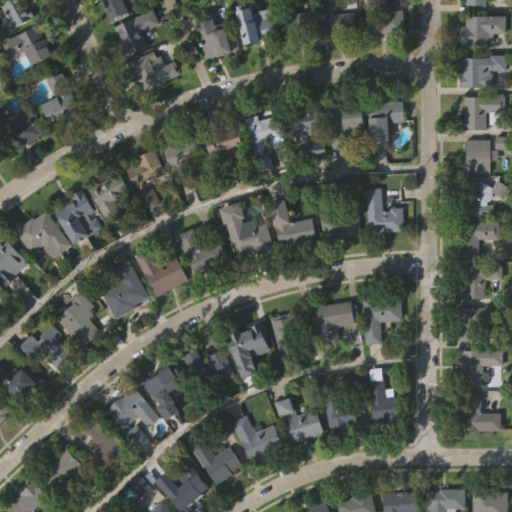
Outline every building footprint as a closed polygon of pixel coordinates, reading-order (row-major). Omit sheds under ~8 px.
[(26,0),(36,16),(5,35),(0,26),(0,19),(9,14),(0,0),(26,0)] [(126,0),(131,10),(110,19),(102,0),(126,0)] [(250,0),(251,6),(255,19),(272,15),(277,37),(266,40),(267,43),(255,46),(254,41),(241,44),(233,4),(250,0)] [(289,0),(289,2),(291,12),(314,10),(317,33),(282,39),(276,0),(289,0)] [(334,0),(336,12),(354,11),(356,31),(322,35),(318,0),(334,0)] [(385,0),(386,10),(401,9),(402,31),(366,33),(365,14),(367,14),(366,0),(385,0)] [(150,45),(132,53),(119,24),(154,9),(160,22),(143,30),(150,45)] [(214,10),(217,24),(228,22),(230,29),(236,27),(242,50),(207,59),(196,15),(214,10)] [(491,44),(463,44),(463,25),(468,25),(468,14),(508,15),(508,33),(491,32),(491,44)] [(40,23),(55,54),(34,64),(27,50),(12,58),(4,41),(40,23)] [(157,50),(160,57),(163,55),(167,64),(176,60),(182,74),(145,90),(133,60),(157,50)] [(484,70),(484,71),(491,71),(491,86),(458,86),(458,74),(460,74),(459,57),(488,57),(488,54),(506,54),(506,70),(484,70)] [(85,109),(54,124),(44,104),(57,98),(48,79),(67,70),(85,109)] [(505,111),(505,123),(492,123),(492,111),(488,111),(488,129),(463,129),(463,115),(467,115),(467,95),(507,95),(507,111),(505,111)] [(387,99),(387,101),(405,100),(406,119),(414,119),(415,123),(402,124),(402,121),(391,122),(392,140),(373,141),(371,100),(387,99)] [(340,148),(333,149),(329,106),(369,102),(371,129),(348,132),(349,147),(340,148)] [(0,106),(9,121),(27,110),(42,135),(9,154),(0,138),(0,106)] [(267,170),(260,173),(245,120),(281,109),(288,135),(269,140),(273,155),(268,156),(272,169),(267,170)] [(325,131),(294,135),(292,122),(323,118),(325,131)] [(251,160),(218,171),(206,132),(238,121),(251,160)] [(180,183),(178,183),(165,146),(173,143),(172,141),(199,131),(209,160),(197,165),(201,175),(180,183)] [(493,173),(461,173),(461,152),(469,152),(469,139),(493,139),(493,173)] [(149,207),(147,209),(128,168),(140,163),(137,157),(156,147),(168,173),(152,180),(162,201),(149,207)] [(145,212),(128,222),(124,216),(110,224),(92,191),(111,180),(108,175),(121,168),(145,212)] [(511,185),(511,188),(507,198),(495,192),(492,199),(489,200),(489,205),(485,205),(485,215),(462,215),(462,180),(485,180),(495,188),(500,179),(511,185)] [(385,201),(385,210),(392,210),(392,207),(405,206),(406,231),(370,232),(368,187),(384,187),(385,201)] [(88,215),(91,220),(97,216),(104,228),(76,244),(55,208),(74,197),(73,195),(84,188),(97,210),(88,215)] [(335,191),(338,214),(361,210),(364,234),(344,237),(343,234),(325,236),(319,193),(335,191)] [(288,199),(293,222),(314,217),(319,238),(282,246),(272,202),(288,199)] [(237,205),(240,215),(242,215),(244,222),(258,218),(260,225),(269,223),(276,247),(254,254),(253,249),(237,254),(227,219),(229,219),(226,209),(237,205)] [(49,209),(73,242),(58,253),(48,240),(35,250),(18,228),(35,216),(37,218),(49,209)] [(482,258),(461,258),(461,221),(503,221),(503,239),(482,239),(482,258)] [(196,227),(206,249),(222,242),(231,260),(198,275),(179,235),(196,227)] [(11,240),(30,261),(16,274),(17,275),(7,285),(0,277),(0,246),(2,248),(11,240)] [(155,256),(159,264),(178,255),(190,280),(158,297),(137,255),(151,248),(155,256)] [(139,306),(119,318),(105,293),(124,282),(116,267),(131,259),(151,295),(137,303),(139,306)] [(489,298),(456,298),(457,264),(505,263),(505,279),(489,279),(489,298)] [(93,337),(81,346),(61,321),(68,315),(64,311),(87,292),(111,322),(93,337)] [(369,344),(368,344),(366,298),(403,296),(404,320),(383,321),(384,343),(369,344)] [(342,343),(324,346),(318,306),(355,300),(358,322),(339,325),(342,343)] [(482,339),(462,339),(462,307),(504,307),(504,324),(482,324),(482,339)] [(299,358),(285,362),(273,317),(306,308),(313,336),(295,341),(299,358)] [(262,324),(269,344),(252,351),(259,369),(244,375),(229,334),(253,325),(254,327),(262,324)] [(52,330),(74,353),(58,368),(49,358),(41,366),(22,345),(34,333),(41,341),(52,330)] [(226,348),(238,375),(202,392),(185,355),(199,349),(203,358),(226,348)] [(485,365),(485,385),(463,384),(463,367),(461,367),(461,355),(464,355),(464,350),(506,350),(506,365),(485,365)] [(171,400),(180,413),(169,421),(160,408),(158,410),(152,401),(155,398),(144,383),(176,359),(188,375),(174,385),(180,393),(171,400)] [(30,364),(47,381),(24,404),(7,386),(3,390),(0,386),(0,367),(7,374),(15,366),(21,373),(30,364)] [(387,379),(387,388),(395,387),(396,396),(402,396),(404,422),(373,424),(370,380),(387,379)] [(339,382),(344,405),(363,401),(367,422),(353,425),(353,427),(332,431),(322,386),(339,382)] [(138,386),(162,416),(149,426),(140,415),(124,428),(109,409),(138,386)] [(483,394),(484,403),(489,403),(489,413),(504,412),(505,429),(461,429),(461,394),(483,394)] [(0,397),(11,409),(7,414),(9,416),(0,424),(0,397)] [(293,397),(299,415),(318,408),(326,432),(293,444),(278,402),(293,397)] [(249,414),(254,426),(261,423),(264,429),(276,423),(287,447),(254,463),(234,421),(249,414)] [(133,461),(124,470),(117,462),(105,474),(88,456),(101,444),(87,430),(101,416),(129,446),(124,451),(133,461)] [(206,438),(218,455),(232,446),(244,464),(233,471),(235,474),(219,485),(193,447),(206,438)] [(70,499),(67,501),(40,470),(67,447),(82,464),(68,477),(80,490),(70,499)] [(160,462),(176,478),(191,465),(194,469),(198,465),(204,472),(200,476),(210,488),(205,492),(207,494),(191,509),(189,507),(184,511),(150,471),(160,462)] [(16,511),(13,508),(21,500),(20,499),(23,496),(21,494),(36,480),(52,499),(38,511),(16,511)] [(458,508),(458,511),(432,511),(432,509),(428,509),(427,491),(442,491),(442,489),(468,488),(468,508),(458,508)] [(409,490),(410,492),(418,492),(420,511),(385,511),(385,495),(409,490)] [(340,511),(338,501),(372,491),(377,511),(340,511)] [(474,511),(474,491),(511,491),(511,511),(474,511)] [(150,511),(162,500),(174,511),(127,511),(137,502),(147,511),(150,511)] [(299,511),(328,501),(332,511),(299,511)]
